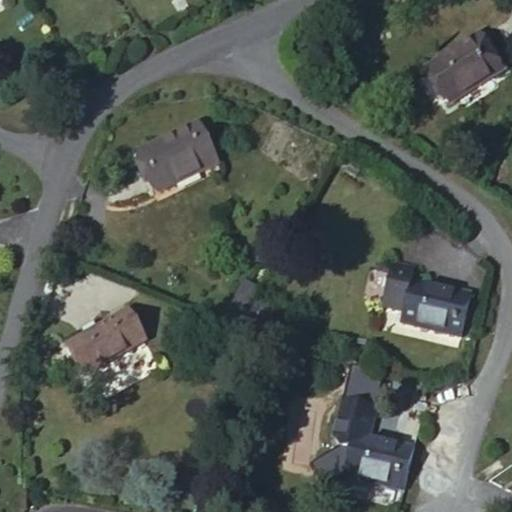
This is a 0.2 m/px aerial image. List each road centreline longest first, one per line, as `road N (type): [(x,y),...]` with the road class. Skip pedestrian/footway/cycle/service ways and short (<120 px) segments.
road 1 (residential): [(223,40),(462,205),(508,252),(511,269)]
road 2 (residential): [(66,167),(0,400)]
road 3 (residential): [(511,305),(452,511)]
road 4 (residential): [(223,40),(128,84),(66,167)]
